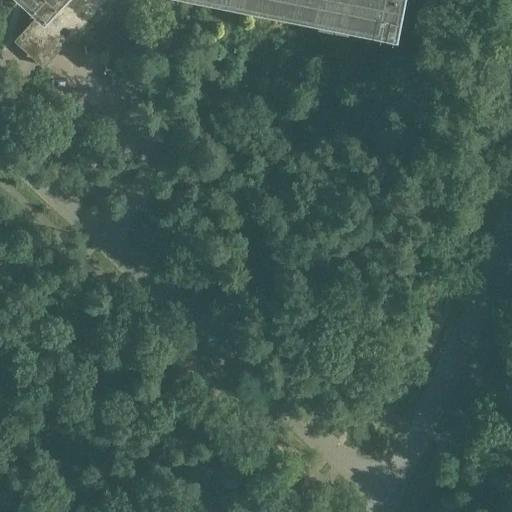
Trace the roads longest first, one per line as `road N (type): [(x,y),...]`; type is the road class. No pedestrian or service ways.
road 1 (unclassified): [(399,490),(342,455),(103,230)]
road 2 (unclassified): [(0,96),(22,76),(44,79),(118,127),(133,147),(133,178),(103,230)]
road 3 (residential): [(399,490),(500,267)]
road 4 (unclassified): [(103,230),(0,135)]
